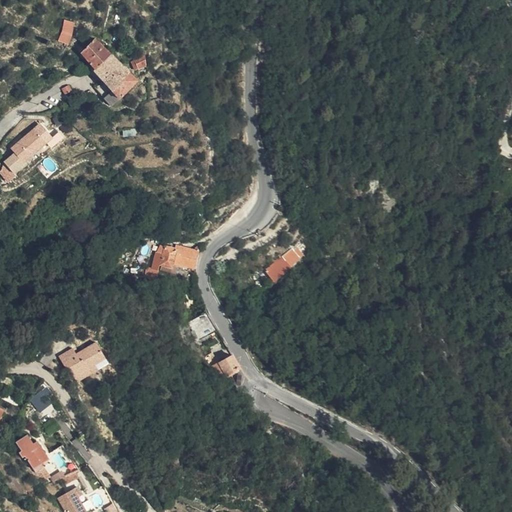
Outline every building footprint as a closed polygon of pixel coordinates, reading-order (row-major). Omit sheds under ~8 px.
[(76,28),(77,18),(67,18),(66,30),(62,36),(70,39),(73,36),(75,34),(76,28)] [(124,40),(122,39),(118,35),(115,41),(121,44),(124,40)] [(109,56),(117,48),(111,41),(102,48),(109,56)] [(93,46),(89,50),(100,63),(109,56),(102,48),(98,51),(95,48),(93,46)] [(134,66),(117,48),(109,56),(100,63),(107,71),(105,72),(110,79),(113,82),(134,66)] [(148,74),(160,69),(157,58),(139,64),(148,74)] [(134,66),(113,82),(130,101),(151,84),(141,73),(134,66)] [(130,101),(113,82),(106,88),(123,107),(130,101)] [(72,89),(74,92),(76,96),(83,93),(80,87),(79,85),(72,89)] [(101,106),(109,102),(101,92),(95,95),(101,106)] [(95,108),(101,106),(95,95),(89,97),(95,108)] [(13,179),(56,136),(46,121),(15,145),(20,148),(7,159),(2,168),(13,179)] [(177,248),(167,245),(160,268),(170,271),(172,262),(195,269),(201,251),(179,243),(177,248)] [(273,280),(301,259),(293,249),(266,270),(273,280)] [(218,332),(206,311),(187,322),(199,347),(218,332)] [(96,362),(95,362),(92,364),(89,357),(75,363),(80,378),(83,377),(88,393),(122,379),(113,355),(101,360),(103,364),(98,366),(96,362)] [(221,366),(230,378),(240,370),(230,358),(221,366)] [(225,382),(230,378),(221,366),(217,369),(225,382)] [(221,384),(225,382),(217,369),(213,373),(221,384)] [(46,387),(29,399),(38,412),(56,400),(46,387)] [(0,418),(5,421),(11,410),(0,404),(0,418)] [(55,434),(64,429),(59,420),(50,425),(55,434)] [(0,429),(6,433),(12,426),(6,422),(3,427),(0,426),(0,429)] [(18,439),(36,472),(44,467),(42,463),(50,459),(42,444),(38,447),(35,442),(30,433),(18,439)] [(44,467),(36,472),(33,473),(38,482),(48,477),(44,467)] [(51,483),(61,478),(59,473),(49,478),(51,483)] [(80,488),(75,491),(80,499),(84,497),(80,488)] [(86,511),(80,499),(75,491),(61,499),(68,511),(86,511)]
